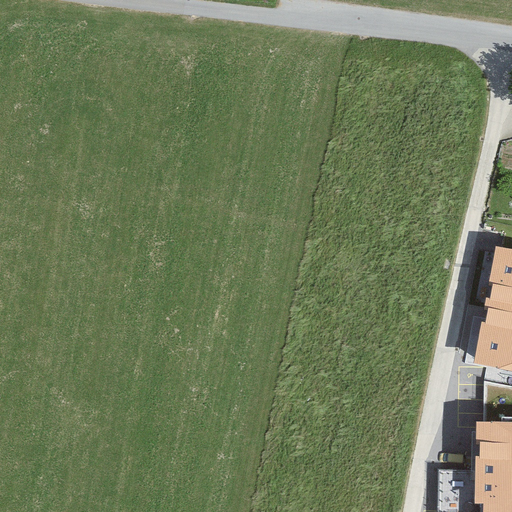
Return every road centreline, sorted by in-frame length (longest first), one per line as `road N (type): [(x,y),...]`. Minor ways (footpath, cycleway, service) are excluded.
road 1 (residential): [(483,44),(508,100),(416,511)]
road 2 (residential): [(100,0),(483,44)]
